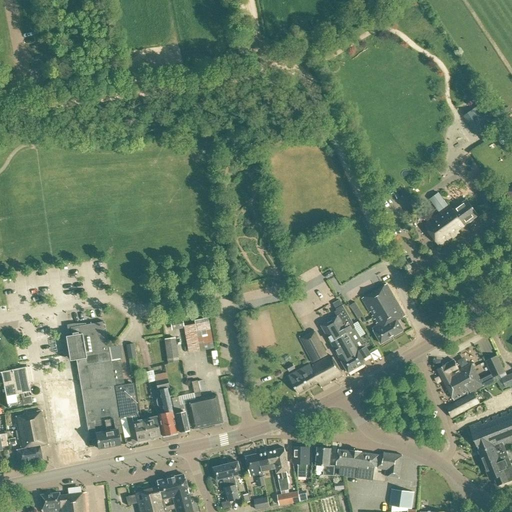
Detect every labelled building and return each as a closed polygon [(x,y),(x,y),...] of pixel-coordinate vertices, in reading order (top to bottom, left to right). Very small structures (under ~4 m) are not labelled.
[(478,137),(496,125),(482,104),(475,109),(464,116),(478,137)] [(490,172),(471,152),(459,163),(478,183),(490,172)] [(209,251),(193,169),(158,175),(164,205),(170,204),(174,227),(168,228),(174,258),(209,251)] [(448,206),(438,194),(430,200),(439,212),(448,206)] [(453,210),(450,206),(424,225),(440,247),(459,233),(458,231),(479,216),(467,200),(453,210)] [(383,312),(397,303),(385,283),(360,298),(369,313),(371,312),(373,316),(371,317),(372,319),(383,312)] [(355,303),(350,306),(358,319),(364,316),(355,303)] [(383,322),(393,337),(403,331),(397,321),(405,316),(397,303),(383,312),(388,318),(383,322)] [(342,306),(335,310),(336,311),(333,313),(336,318),(321,327),(349,373),(364,364),(366,360),(365,359),(371,355),(352,325),(353,324),(342,306)] [(380,345),(393,337),(383,322),(388,318),(383,312),(372,319),(373,321),(375,319),(377,323),(375,324),(376,325),(371,328),(380,345)] [(182,319),(169,321),(171,331),(183,329),(182,327),(183,327),(182,319)] [(196,324),(200,351),(213,349),(207,320),(195,322),(196,324)] [(310,364),(291,375),(289,376),(299,394),(320,383),(322,388),(343,376),(331,356),(325,359),(324,357),(328,355),(315,330),(300,338),(304,348),(306,347),(309,352),(307,353),(313,363),(321,358),(322,360),(311,366),(310,364)] [(177,362),(174,338),(163,340),(166,364),(177,362)] [(147,341),(142,342),(146,365),(151,364),(147,341)] [(135,358),(133,344),(126,345),(128,359),(135,358)] [(123,438),(105,346),(44,358),(59,432),(58,432),(61,448),(79,445),(80,449),(96,446),(96,445),(112,441),(112,440),(123,438)] [(148,439),(143,419),(139,420),(133,383),(124,385),(119,359),(121,359),(119,346),(109,348),(120,418),(127,417),(131,438),(136,437),(137,442),(148,439)] [(498,355),(485,361),(493,378),(495,382),(502,378),(500,375),(506,372),(498,355)] [(460,371),(455,361),(438,370),(454,400),(471,391),(472,393),(483,387),(472,365),(460,371)] [(296,368),(295,368),(293,363),(286,367),(289,372),(296,368)] [(31,393),(26,367),(0,372),(0,373),(1,373),(8,408),(23,405),(21,393),(30,392),(30,393),(31,393)] [(153,375),(154,381),(155,381),(157,390),(156,390),(158,398),(156,399),(156,401),(156,405),(159,408),(163,407),(163,409),(162,409),(163,413),(158,414),(162,436),(177,433),(169,397),(171,397),(169,387),(165,373),(153,375)] [(511,373),(502,378),(507,388),(511,385),(511,373)] [(190,382),(193,393),(194,400),(186,402),(186,404),(183,405),(188,425),(191,425),(192,430),(222,423),(216,395),(200,399),(199,392),(196,382),(196,381),(190,382)] [(447,408),(452,417),(479,403),(474,393),(447,408)] [(189,430),(188,425),(183,405),(180,406),(178,397),(171,398),(179,433),(189,430)] [(511,443),(511,410),(469,427),(489,479),(494,479),(498,486),(511,480),(511,465),(504,446),(511,443)] [(41,411),(23,415),(23,416),(16,417),(23,450),(18,451),(20,463),(42,459),(40,447),(48,445),(41,411)] [(143,419),(148,439),(160,437),(156,416),(143,419)] [(306,465),(310,465),(310,447),(294,447),(295,465),(298,465),(298,478),(306,477),(306,465)] [(284,484),(280,485),(281,491),(289,490),(289,483),(287,477),(286,471),(289,470),(284,448),(277,450),(284,484)] [(334,476),(335,467),(330,466),(332,449),(319,448),(317,465),(325,466),(324,475),(334,476)] [(276,468),(280,485),(284,484),(277,450),(268,452),(272,469),(276,468)] [(387,468),(387,469),(386,476),(400,478),(403,455),(385,453),(380,455),(339,450),(336,468),(341,469),(340,476),(373,480),(376,467),(387,468)] [(263,471),(272,469),(268,452),(259,454),(263,471)] [(266,485),(263,471),(259,454),(246,456),(251,477),(260,475),(261,478),(257,478),(259,487),(266,485)] [(242,475),(239,462),(226,466),(231,487),(236,485),(234,477),(242,475)] [(231,487),(226,466),(215,468),(218,481),(224,479),(226,488),(231,487)] [(192,511),(188,494),(189,494),(184,475),(179,476),(157,481),(158,486),(134,493),(135,496),(131,497),(130,495),(121,498),(122,503),(127,504),(136,502),(138,511),(137,511),(136,511),(167,511),(164,499),(173,497),(176,511),(192,511)] [(240,500),(236,485),(231,487),(226,488),(230,502),(240,500)] [(412,509),(414,492),(391,489),(389,506),(412,509)] [(299,492),(300,498),(301,502),(302,502),(308,501),(306,492),(306,491),(306,490),(306,491),(299,492)] [(288,504),(296,503),(301,502),(300,498),(299,492),(286,494),(288,504)] [(87,511),(86,494),(60,496),(60,493),(40,495),(41,511),(49,511),(59,511),(87,511)] [(279,506),(288,504),(286,494),(277,496),(279,506)] [(351,511),(346,494),(338,496),(342,511),(351,511)] [(267,497),(254,500),(256,510),(269,507),(267,497)] [(231,507),(229,500),(221,502),(223,510),(231,507)]
